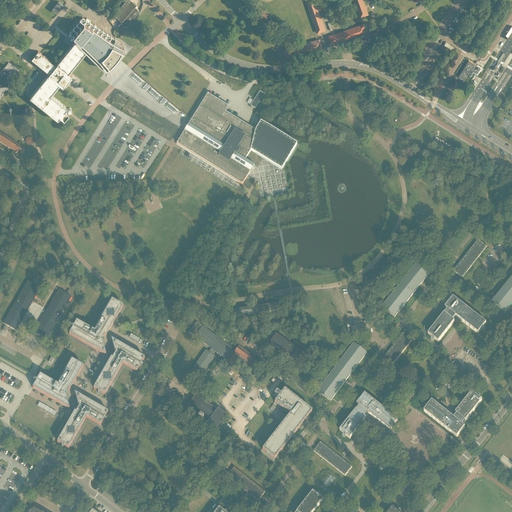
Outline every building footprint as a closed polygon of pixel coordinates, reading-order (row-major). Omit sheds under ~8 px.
[(111,18),(114,22),(119,25),(120,23),(121,23),(118,26),(123,30),(125,28),(121,24),(125,27),(139,11),(135,7),(136,5),(131,0),(123,0),(125,2),(122,5),(120,3),(118,6),(120,8),(111,18)] [(306,0),(318,32),(325,30),(314,0),(306,0)] [(354,0),(361,16),(368,14),(362,0),(354,0)] [(56,13),(63,5),(59,1),(52,9),(56,13)] [(124,47),(121,45),(121,43),(82,17),(68,35),(75,41),(56,65),(38,51),(32,58),(49,73),(30,97),(58,119),(60,116),(64,120),(69,114),(67,112),(68,111),(69,111),(70,111),(71,111),(71,110),(71,109),(71,108),(70,108),(69,108),(68,108),(68,109),(50,95),(59,84),(63,87),(64,85),(72,75),(68,72),(85,51),(102,67),(104,65),(106,69),(109,66),(110,68),(111,68),(109,66),(107,64),(110,62),(112,60),(114,57),(116,55),(118,52),(120,49),(122,51),(124,52),(124,51),(122,50),(124,47)] [(328,36),(330,43),(365,31),(363,24),(328,36)] [(284,49),(286,57),(321,46),(319,39),(284,49)] [(444,45),(448,48),(452,50),(454,47),(446,42),(444,45)] [(459,76),(464,80),(471,69),(473,70),(477,73),(481,68),(476,65),(469,60),(459,76)] [(0,96),(1,98),(14,82),(11,79),(13,77),(19,70),(8,62),(0,72),(0,96)] [(250,106),(255,109),(264,94),(260,91),(250,106)] [(176,144),(240,184),(242,185),(254,166),(245,160),(251,151),(281,170),(296,146),(260,123),(255,131),(225,112),(228,107),(207,94),(176,144)] [(0,142),(13,151),(13,150),(21,156),(25,150),(21,148),(20,149),(19,148),(20,147),(16,145),(17,144),(0,133),(0,142)] [(31,146),(33,140),(26,138),(24,144),(31,146)] [(461,263),(460,263),(453,271),(462,278),(487,247),(478,240),(471,249),(472,249),(470,252),(469,251),(462,260),(463,261),(461,263)] [(359,287),(363,292),(379,278),(379,279),(382,276),(381,275),(397,262),(393,257),(359,287)] [(382,307),(395,318),(429,274),(417,264),(382,307)] [(511,278),(494,300),(492,303),(504,313),(507,310),(506,310),(511,302),(511,278)] [(3,324),(10,328),(16,331),(27,311),(26,311),(28,308),(29,308),(40,289),(28,282),(3,324)] [(34,333),(40,336),(47,340),(71,298),(59,291),(47,310),(48,311),(46,314),(46,313),(34,333)] [(428,335),(431,338),(435,340),(438,343),(454,323),(454,322),(453,321),(456,317),(478,334),(486,324),(453,298),(445,308),(448,310),(445,314),(444,314),(428,335)] [(106,337),(123,307),(112,301),(94,331),(95,331),(94,332),(76,322),(69,335),(106,356),(102,343),(101,342),(104,336),(106,337)] [(232,311),(233,318),(253,315),(253,316),(257,315),(257,314),(277,311),(276,305),(232,311)] [(233,353),(231,352),(229,351),(231,348),(202,327),(199,331),(198,330),(201,326),(196,323),(189,333),(194,336),(198,331),(199,332),(195,337),(211,349),(208,353),(205,351),(193,369),(202,375),(215,358),(211,355),(214,351),(224,358),(225,357),(220,364),(225,367),(229,363),(226,361),(228,359),(229,359),(227,361),(232,364),(237,357),(252,367),(256,362),(237,348),(235,351),(233,353)] [(383,366),(388,370),(385,373),(390,377),(394,372),(390,369),(415,337),(406,330),(397,342),(390,350),(390,351),(388,353),(381,362),(384,364),(383,366)] [(265,340),(267,341),(273,333),(271,332),(265,340)] [(129,338),(138,343),(140,339),(131,334),(129,338)] [(270,343),(281,351),(296,362),(302,354),(276,335),(270,343)] [(115,354),(112,359),(111,358),(93,389),(105,395),(122,365),(122,364),(137,372),(144,359),(111,340),(114,353),(115,354)] [(318,392),(330,401),(367,353),(354,344),(318,392)] [(35,383),(32,389),(33,389),(53,400),(69,410),(66,397),(65,397),(64,396),(68,390),(69,391),(73,385),(83,367),(78,364),(76,363),(71,361),(58,384),(58,385),(57,386),(40,376),(37,381),(36,382),(35,383)] [(262,450),(274,460),(302,424),(301,423),(304,418),(302,417),(304,415),(307,417),(311,412),(284,391),(280,395),(276,392),(274,395),(278,398),(274,403),(290,415),(262,450)] [(454,419),(433,403),(432,401),(424,412),(457,438),(465,427),(462,425),(465,421),(466,422),(482,401),(475,396),(472,393),(456,412),(455,413),(457,415),(454,419)] [(57,442),(62,445),(68,449),(85,419),(86,418),(100,426),(108,413),(74,394),(78,407),(79,407),(75,413),(74,412),(57,442)] [(198,419),(197,421),(201,424),(202,422),(207,425),(217,411),(204,402),(205,400),(197,394),(194,398),(188,407),(184,411),(192,417),(193,416),(198,419)] [(390,431),(398,420),(365,394),(357,405),(359,407),(356,411),(340,431),(346,437),(350,439),(366,419),(365,417),(368,413),(390,431)] [(314,451),(345,476),(352,467),(332,452),(321,443),(314,451)] [(227,476),(258,501),(265,492),(233,468),(227,476)] [(327,488),(334,479),(330,475),(323,484),(327,488)] [(314,511),(323,500),(313,492),(297,511),(314,511)] [(237,505),(231,500),(227,504),(233,509),(237,505)]
